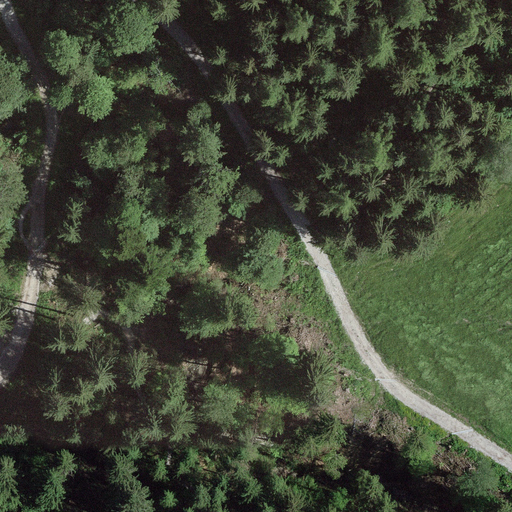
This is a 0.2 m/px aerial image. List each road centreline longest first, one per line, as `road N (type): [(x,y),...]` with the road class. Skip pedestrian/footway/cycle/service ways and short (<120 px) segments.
road 1 (track): [(511,464),(383,376),(316,246),(210,73),(140,0)]
road 2 (track): [(4,0),(51,101),(53,137),(32,291),(0,370)]
